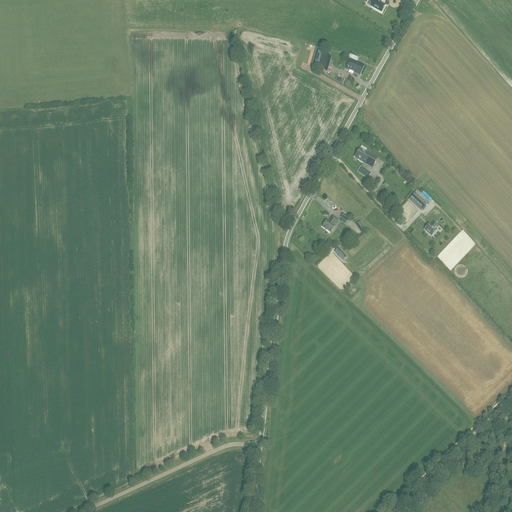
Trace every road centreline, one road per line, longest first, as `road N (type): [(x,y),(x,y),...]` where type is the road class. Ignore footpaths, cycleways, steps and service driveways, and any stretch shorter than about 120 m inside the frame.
road 1 (unclassified): [(259,444),(290,231),(417,0)]
road 2 (unclassified): [(82,511),(217,449),(259,444)]
road 3 (track): [(501,408),(395,511)]
